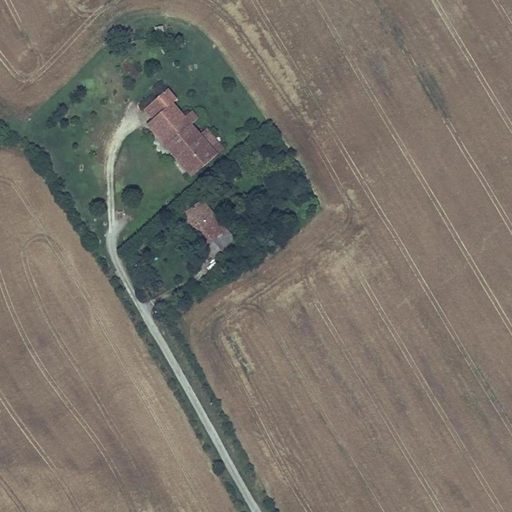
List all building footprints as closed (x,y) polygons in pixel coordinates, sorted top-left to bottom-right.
[(153,28),(154,35),(164,34),(163,27),(153,28)] [(154,120),(143,129),(190,180),(213,161),(196,141),(202,135),(187,117),(180,123),(168,109),(175,102),(167,93),(146,111),(154,120)] [(219,155),(202,135),(196,141),(213,161),(219,155)] [(182,220),(207,248),(227,230),(202,202),(182,220)] [(207,248),(215,256),(234,238),(227,230),(207,248)]
